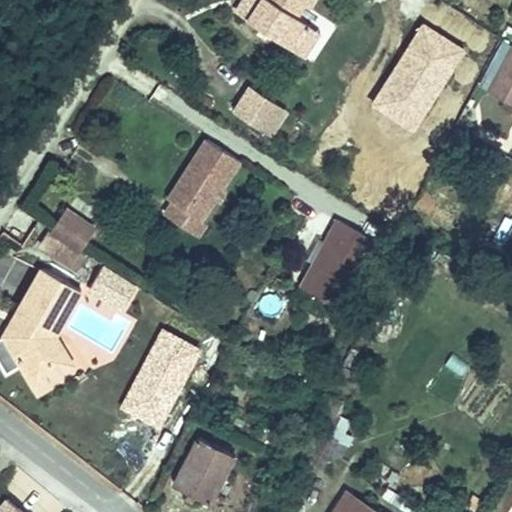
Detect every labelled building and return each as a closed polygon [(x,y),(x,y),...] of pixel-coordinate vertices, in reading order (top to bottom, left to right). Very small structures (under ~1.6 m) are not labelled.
[(268,0),(252,27),(301,58),(319,29),(310,24),(301,18),(312,0),(268,0)] [(325,0),(312,0),(301,18),(310,24),(325,0)] [(319,29),(301,58),(313,65),(330,36),(319,29)] [(511,101),(511,63),(496,93),(511,101)] [(229,117),(261,137),(279,110),(246,89),(229,117)] [(279,110),(261,137),(275,146),(292,118),(279,110)] [(169,209),(176,214),(200,228),(240,165),(208,144),(169,209)] [(45,232),(63,245),(76,222),(59,210),(45,232)] [(200,228),(176,214),(166,231),(198,249),(208,233),(200,228)] [(302,288),(342,303),(370,231),(330,215),(302,288)] [(76,222),(63,245),(83,258),(96,236),(76,222)] [(123,308),(137,279),(101,261),(87,290),(123,308)] [(55,333),(81,287),(43,265),(18,307),(31,314),(29,318),(3,332),(30,378),(51,365),(43,352),(60,342),(55,333)] [(29,318),(31,314),(18,307),(3,332),(29,318)] [(35,388),(74,365),(60,342),(43,352),(51,365),(30,378),(35,388)] [(465,373),(468,359),(448,355),(445,369),(465,373)] [(356,378),(342,370),(332,389),(346,396),(355,381),(356,378)] [(310,429),(292,461),(297,464),(319,476),(329,457),(342,465),(349,449),(328,437),(344,407),(327,397),(319,413),(324,416),(315,431),(310,429)] [(194,436),(167,486),(209,509),(237,460),(194,436)] [(329,511),(371,511),(341,493),(329,511)] [(0,511),(14,511),(0,499),(0,511)]
